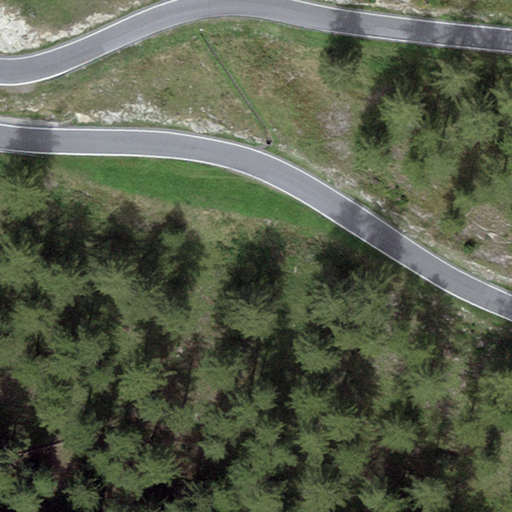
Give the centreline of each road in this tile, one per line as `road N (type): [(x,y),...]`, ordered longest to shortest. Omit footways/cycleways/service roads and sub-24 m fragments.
road 1 (tertiary): [(0,137),(193,147),(281,170),(430,271),(511,307)]
road 2 (tertiary): [(511,43),(252,5),(209,6),(65,62),(20,76),(0,73)]
